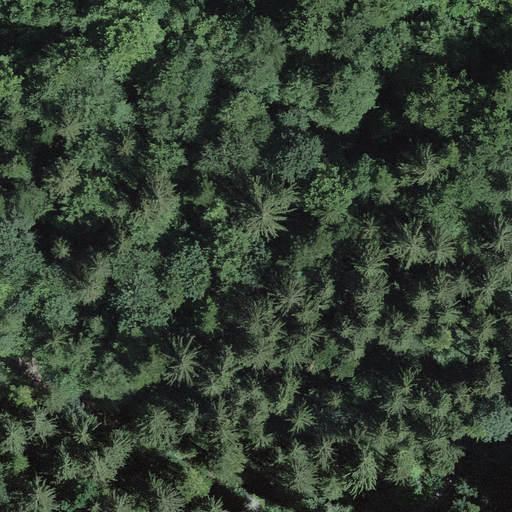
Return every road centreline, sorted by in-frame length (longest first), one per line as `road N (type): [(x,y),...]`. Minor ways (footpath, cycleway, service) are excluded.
road 1 (track): [(368,511),(216,478),(0,360)]
road 2 (track): [(511,376),(414,511)]
